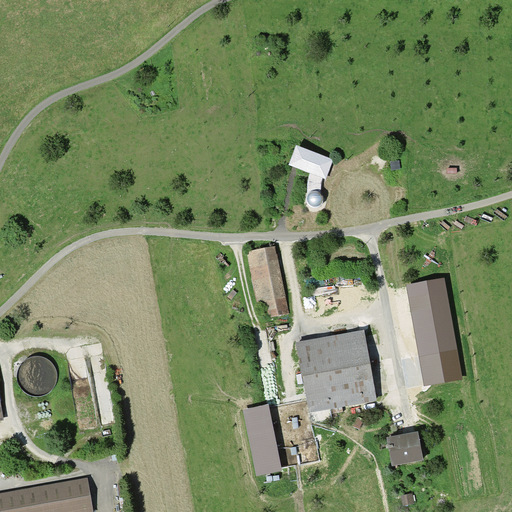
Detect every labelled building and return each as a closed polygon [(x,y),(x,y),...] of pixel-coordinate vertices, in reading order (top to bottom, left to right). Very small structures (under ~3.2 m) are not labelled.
[(324,178),(329,162),(296,150),(291,165),(311,173),(310,178),(309,183),(308,189),(308,194),(306,196),(305,200),(306,203),(308,207),(311,209),(314,209),(316,209),(318,208),(319,207),(322,204),(322,202),(322,199),(321,196),(319,193),(319,188),(319,183),(321,177),(324,178)] [(399,170),(398,162),(390,163),(391,171),(399,170)] [(285,315),(272,249),(247,253),(257,303),(262,302),(265,319),(285,315)] [(446,277),(409,284),(428,382),(465,375),(446,277)] [(373,395),(362,333),(296,345),(308,413),(341,407),(340,401),(373,395)] [(267,406),(245,410),(258,475),(280,470),(267,406)] [(421,457),(416,434),(387,440),(391,462),(421,457)] [(0,511),(68,511),(90,508),(86,482),(0,497),(0,511)]
